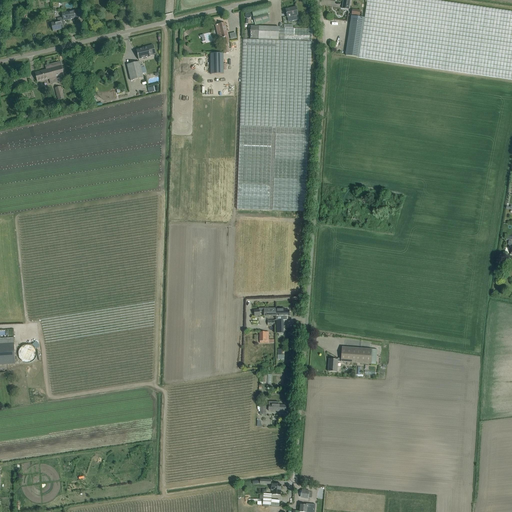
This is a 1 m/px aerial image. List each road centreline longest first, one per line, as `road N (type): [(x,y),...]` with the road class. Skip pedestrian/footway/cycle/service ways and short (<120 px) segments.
road 1 (unclassified): [(296,469),(323,30),(316,0)]
road 2 (unclassified): [(0,61),(256,0)]
